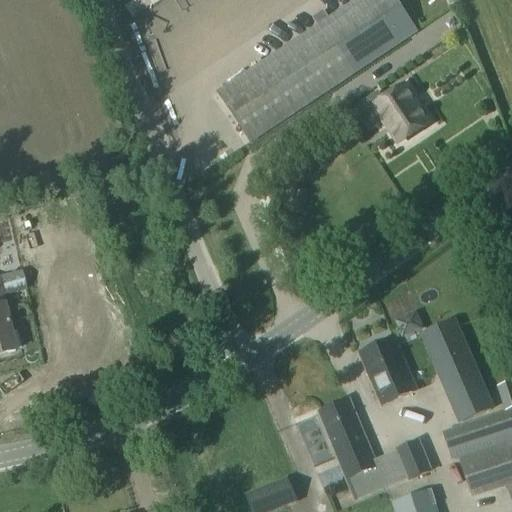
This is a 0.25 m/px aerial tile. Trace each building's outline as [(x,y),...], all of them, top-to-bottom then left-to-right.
[(394,0),(359,0),(215,95),(251,148),(418,36),(394,0)] [(373,99),(359,108),(375,130),(383,125),(397,147),(429,126),(404,89),(378,107),(373,99)] [(296,194),(291,214),(300,217),(306,197),(296,194)] [(376,291),(384,306),(400,299),(393,283),(376,291)] [(0,294),(0,357),(14,354),(0,294)] [(387,321),(395,341),(415,333),(406,313),(387,321)] [(452,325),(423,338),(461,426),(491,413),(452,325)] [(393,343),(359,357),(381,409),(415,394),(393,343)] [(511,386),(497,391),(505,414),(511,411),(511,386)] [(349,403),(318,416),(346,484),(363,477),(370,493),(428,469),(419,447),(388,460),(375,466),(349,403)] [(511,416),(444,439),(452,464),(458,462),(470,500),(511,486),(511,416)] [(288,482),(251,497),(256,511),(280,511),(297,505),(288,482)] [(435,511),(430,494),(392,506),(393,511),(435,511)]
